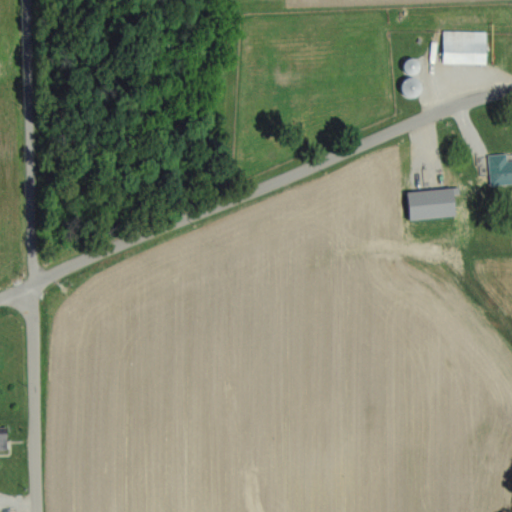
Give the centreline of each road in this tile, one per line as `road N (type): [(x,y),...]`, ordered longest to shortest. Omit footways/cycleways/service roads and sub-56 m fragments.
road 1 (residential): [(511,87),(465,96),(0,298)]
road 2 (residential): [(41,511),(38,286)]
